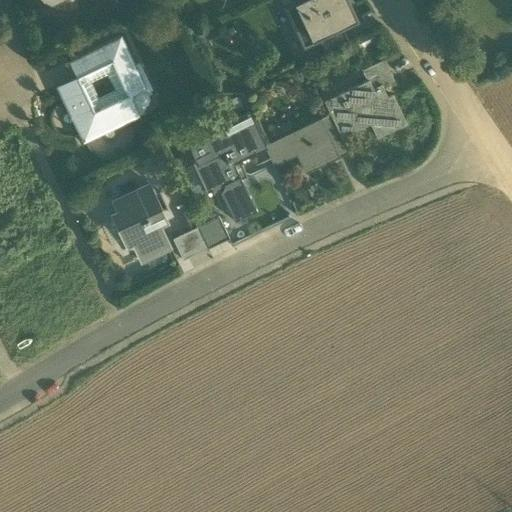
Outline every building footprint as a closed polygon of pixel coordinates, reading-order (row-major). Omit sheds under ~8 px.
[(297,0),(291,3),(283,7),(303,49),(319,41),(343,30),(359,22),(348,0),(297,0)] [(319,41),(325,53),(348,41),(343,30),(319,41)] [(372,30),(355,39),(360,50),(377,41),(372,30)] [(85,53),(93,69),(129,52),(121,36),(85,53)] [(55,88),(83,145),(139,117),(129,96),(146,88),(129,52),(93,69),(76,78),(55,88)] [(68,61),(76,78),(93,69),(85,53),(68,61)] [(368,80),(373,89),(381,85),(382,86),(394,81),(384,60),(362,71),(367,81),(368,80)] [(369,122),(377,138),(406,124),(393,95),(388,98),(382,86),(381,85),(373,89),(368,80),(367,81),(324,102),(330,115),(339,132),(361,121),(369,122)] [(232,163),(265,146),(250,114),(222,128),(225,134),(214,139),(210,136),(204,139),(206,143),(191,150),(195,160),(197,164),(199,163),(211,189),(214,195),(222,191),(224,185),(239,177),(232,163)] [(320,120),(338,157),(348,152),(339,132),(330,115),(320,120)] [(320,120),(265,146),(274,165),(297,154),(306,172),(338,157),(320,120)] [(197,164),(195,160),(179,167),(193,197),(211,189),(199,163),(197,164)] [(135,233),(146,256),(170,245),(160,225),(159,222),(166,218),(150,185),(119,200),(125,211),(114,217),(124,238),(135,233)] [(124,238),(114,217),(100,223),(110,245),(124,238)] [(201,225),(198,227),(208,248),(229,238),(219,217),(201,225)] [(183,261),(208,248),(198,227),(172,239),(183,261)]
